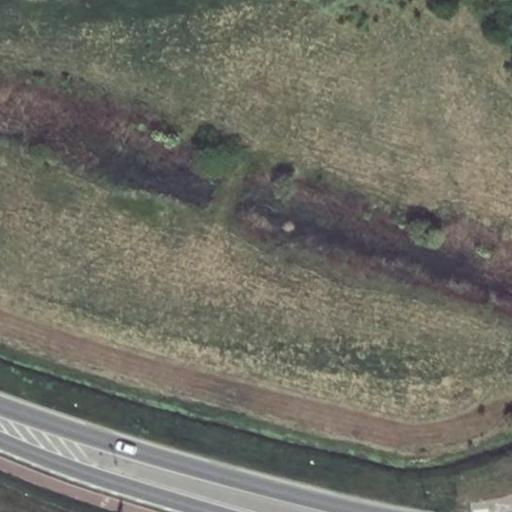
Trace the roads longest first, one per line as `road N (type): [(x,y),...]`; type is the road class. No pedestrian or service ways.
road 1 (secondary): [(359,511),(0,407)]
road 2 (secondary): [(0,441),(204,511)]
